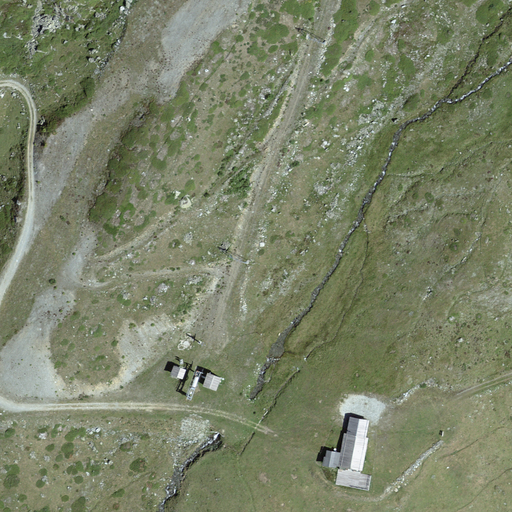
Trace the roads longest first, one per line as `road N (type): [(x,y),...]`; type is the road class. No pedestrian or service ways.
road 1 (track): [(0,400),(32,411),(149,408),(231,418),(276,437)]
road 2 (track): [(0,81),(27,90),(35,196),(0,310)]
